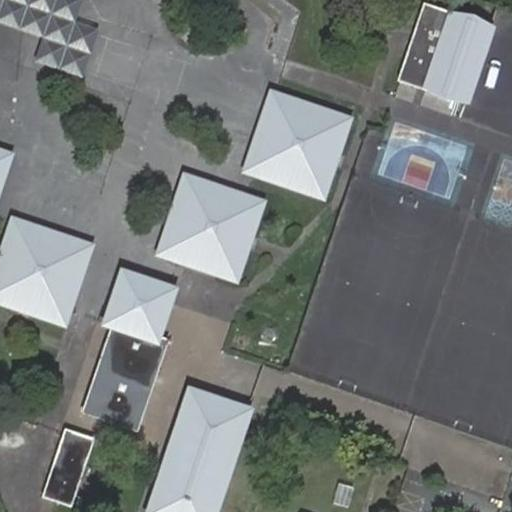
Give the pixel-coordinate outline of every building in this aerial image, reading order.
[(0,0),(0,22),(44,37),(36,60),(82,76),(97,30),(75,23),(82,0),(0,0)] [(494,29),(423,5),(413,34),(407,52),(397,81),(399,82),(417,88),(425,90),(458,101),(465,103),(468,104),(494,29)] [(322,197),(348,121),(274,96),(271,95),(245,171),(322,197)] [(363,139),(300,372),(347,385),(350,376),(374,362),(379,371),(373,391),(473,418),(472,424),(464,428),(511,441),(511,188),(499,185),(494,175),(488,173),(474,148),(469,164),(468,164),(452,135),(397,120),(363,139)] [(0,184),(9,157),(0,153),(0,184)] [(262,203),(185,179),(159,254),(184,262),(220,275),(236,280),(247,248),(251,237),(262,203)] [(89,248),(13,223),(0,259),(0,302),(21,310),(30,313),(63,325),(89,248)] [(105,324),(114,327),(156,341),(174,290),(122,274),(105,324)] [(156,341),(114,327),(86,411),(135,428),(164,344),(156,341)] [(214,511),(248,412),(190,393),(164,469),(149,511),(214,511)] [(93,440),(64,431),(62,436),(41,499),(55,503),(70,508),(91,446),(93,440)]
